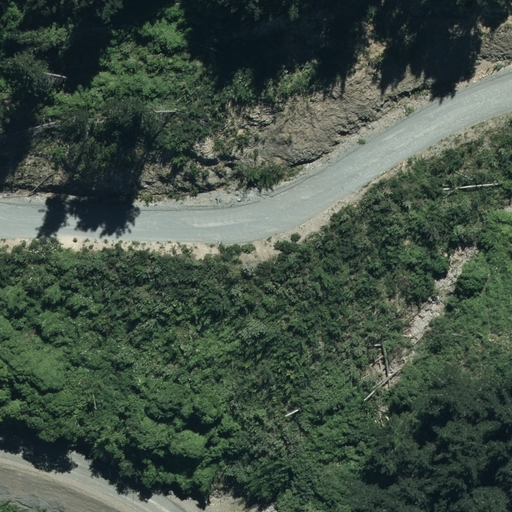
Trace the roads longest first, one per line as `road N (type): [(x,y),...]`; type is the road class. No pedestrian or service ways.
road 1 (track): [(0,241),(164,255),(258,241),(307,217),(384,157),(462,113),(511,97)]
road 2 (track): [(165,511),(0,453)]
